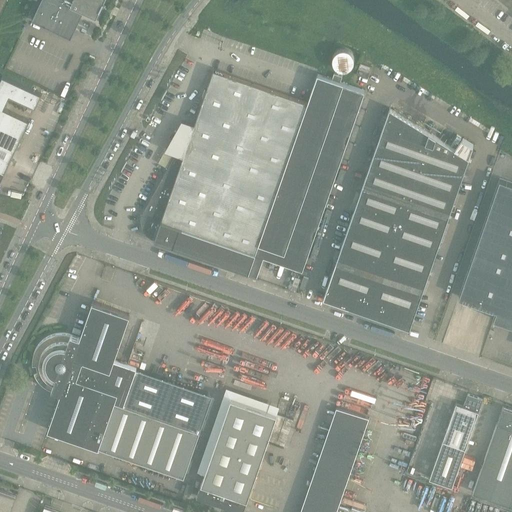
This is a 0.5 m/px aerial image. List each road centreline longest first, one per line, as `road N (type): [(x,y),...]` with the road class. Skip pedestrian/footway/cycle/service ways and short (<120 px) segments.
road 1 (unclassified): [(511,385),(63,227)]
road 2 (unclassified): [(63,227),(196,0)]
road 3 (unclassified): [(135,0),(37,218)]
road 4 (unclassified): [(153,511),(0,458)]
road 5 (unclassified): [(0,348),(63,227)]
